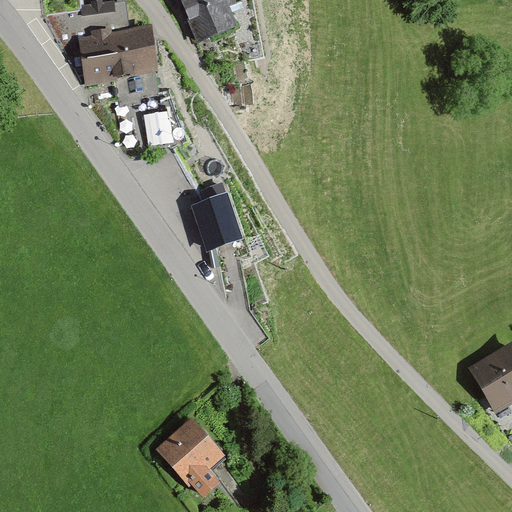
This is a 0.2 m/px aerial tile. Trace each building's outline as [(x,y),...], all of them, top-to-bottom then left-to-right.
[(140,97),(157,95),(150,30),(127,33),(124,5),(82,10),(80,0),(42,0),(45,16),(83,83),(98,81),(100,102),(122,100),(123,106),(141,104),(140,97)] [(221,4),(232,0),(177,0),(195,42),(230,27),(221,4)] [(153,140),(178,136),(173,106),(148,110),(153,140)] [(208,248),(232,240),(219,202),(195,210),(208,248)] [(511,398),(511,355),(508,348),(470,370),(494,410),(511,398)] [(210,470),(218,462),(188,428),(162,452),(200,494),(213,483),(205,475),(210,470)]
